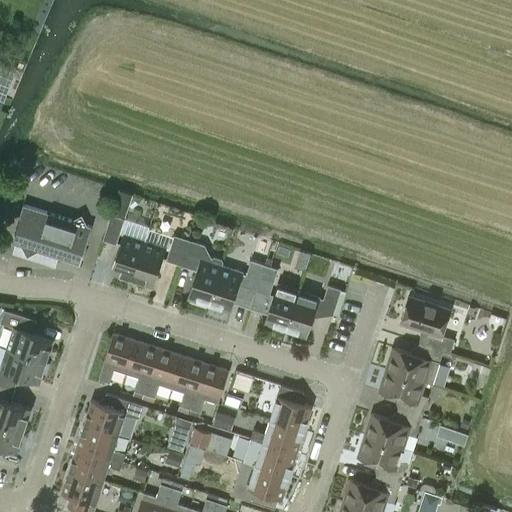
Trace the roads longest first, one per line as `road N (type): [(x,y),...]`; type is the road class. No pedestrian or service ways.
road 1 (residential): [(349,379),(97,299)]
road 2 (residential): [(28,506),(97,299)]
road 3 (residential): [(304,511),(349,379)]
